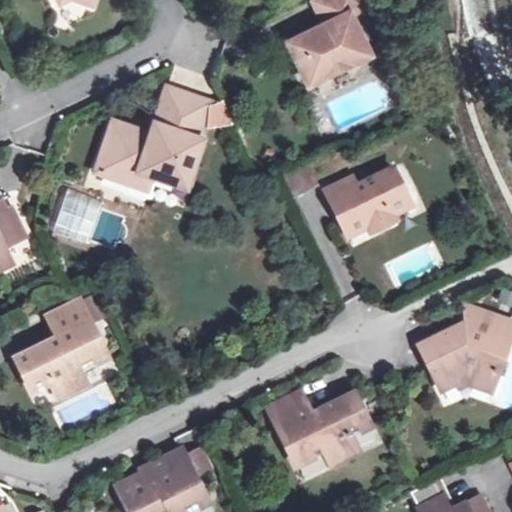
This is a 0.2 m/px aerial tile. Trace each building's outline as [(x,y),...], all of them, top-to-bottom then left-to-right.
[(318,0),(314,2),(325,25),(288,42),(308,83),(367,55),(348,14),(361,9),(356,0),(318,0)] [(130,133),(131,128),(113,121),(96,171),(135,184),(140,170),(152,174),(184,185),(200,138),(196,137),(208,101),(167,88),(151,134),(143,132),(141,136),(130,133)] [(141,136),(143,132),(131,128),(130,133),(141,136)] [(353,186),(347,175),(324,187),(347,235),(363,227),(367,232),(391,220),(389,215),(407,205),(389,168),(353,186)] [(286,175),(295,194),(310,187),(301,169),(286,175)] [(152,174),(140,170),(135,184),(147,188),(152,174)] [(0,268),(10,264),(2,247),(24,236),(9,206),(4,207),(0,209),(0,268)] [(19,266),(32,260),(24,243),(11,248),(19,266)] [(44,316),(55,336),(14,357),(31,391),(48,381),(57,398),(86,383),(80,371),(105,358),(76,300),(44,316)] [(476,330),(482,312),(461,305),(462,326),(476,330)] [(440,388),(453,382),(466,376),(469,381),(469,383),(487,390),(511,323),(482,312),(476,330),(462,326),(456,328),(450,327),(418,344),(440,388)] [(466,376),(453,382),(457,388),(469,383),(469,381),(466,376)] [(309,413),(299,392),(267,408),(296,465),(321,453),(328,465),(357,450),(350,435),(368,426),(351,392),(309,413)] [(138,484),(134,477),(118,486),(129,511),(188,511),(207,502),(195,477),(185,458),(181,449),(141,469),(143,473),(146,480),(138,484)] [(185,458),(195,477),(209,470),(200,450),(185,458)] [(146,480),(143,473),(134,477),(138,484),(146,480)] [(451,507),(443,492),(417,505),(420,511),(489,511),(480,493),(451,507)]
